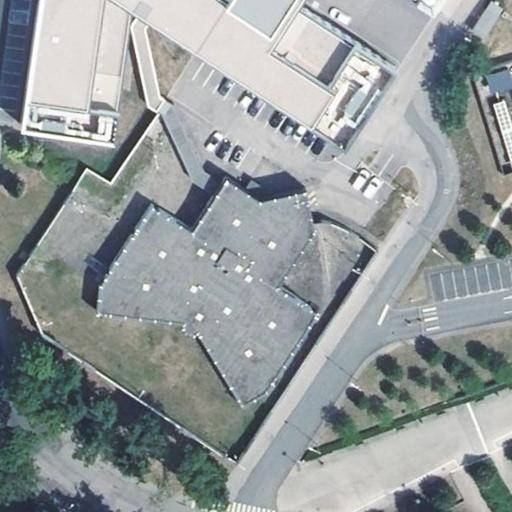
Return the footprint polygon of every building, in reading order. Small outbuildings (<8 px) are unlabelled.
[(35,0),(17,125),(111,138),(131,7),(140,13),(150,19),(342,147),(395,67),(294,3),(295,0),(419,0),(435,10),(441,0),(35,0)] [(490,0),(470,32),(482,39),(502,8),(490,0)] [(150,19),(140,13),(131,28),(147,104),(155,109),(164,96),(160,94),(145,28),(150,19)] [(511,84),(507,68),(484,76),(489,94),(511,86),(511,84)] [(511,133),(502,101),(492,104),(510,164),(511,163),(511,133)] [(194,228),(154,202),(100,283),(98,308),(183,318),(183,325),(195,331),(198,327),(240,402),(264,388),(273,374),(316,310),(276,283),(311,226),(311,222),(303,186),(257,196),(228,174),(222,184),(214,196),(194,228)]
